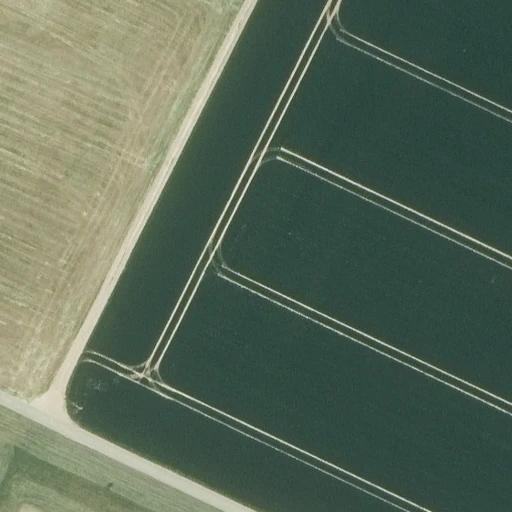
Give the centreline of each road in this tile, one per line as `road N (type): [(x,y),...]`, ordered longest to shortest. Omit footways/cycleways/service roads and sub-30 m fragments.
road 1 (track): [(275,0),(58,429)]
road 2 (track): [(239,511),(0,402)]
